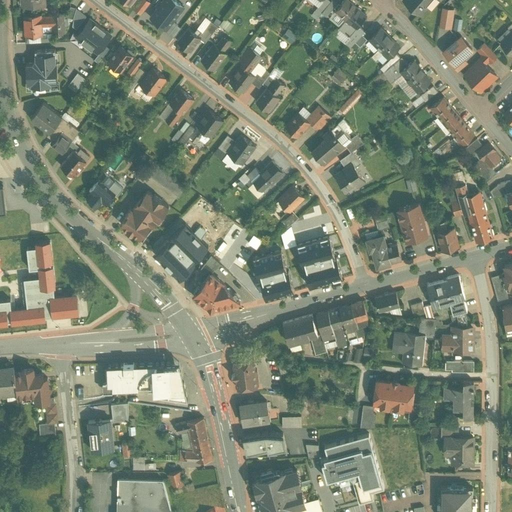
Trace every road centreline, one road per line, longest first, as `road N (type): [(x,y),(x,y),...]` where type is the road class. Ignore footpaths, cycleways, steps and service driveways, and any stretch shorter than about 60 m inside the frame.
road 1 (residential): [(366,284),(341,214),(282,138),(96,0)]
road 2 (residential): [(478,251),(491,325),(490,511)]
road 3 (tertiary): [(195,337),(220,407),(239,511)]
road 4 (residential): [(366,284),(195,337)]
road 5 (residential): [(72,511),(59,345)]
road 6 (tertiary): [(25,158),(57,202),(133,269)]
road 7 (residential): [(478,105),(384,0)]
